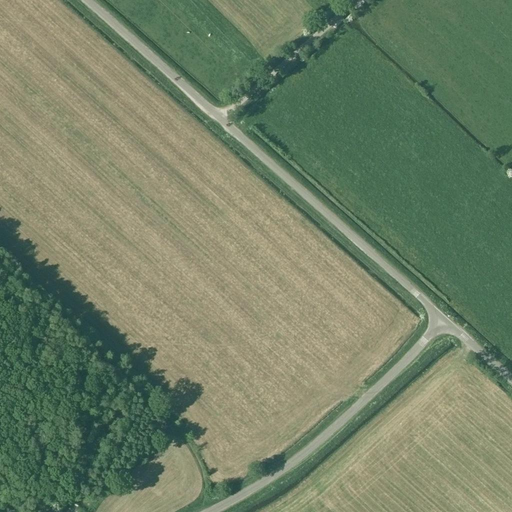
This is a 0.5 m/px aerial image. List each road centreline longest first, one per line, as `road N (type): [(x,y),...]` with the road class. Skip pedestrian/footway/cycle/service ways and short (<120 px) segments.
road 1 (unclassified): [(443,318),(86,0)]
road 2 (unclassified): [(209,511),(300,456),(443,318)]
road 3 (track): [(174,429),(0,263)]
